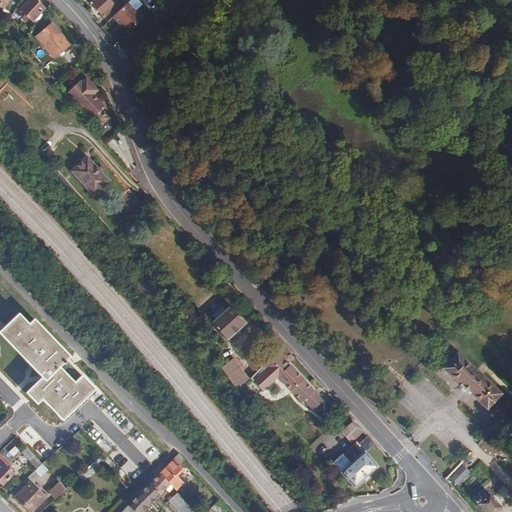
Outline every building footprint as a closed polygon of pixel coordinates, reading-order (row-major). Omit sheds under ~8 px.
[(0,0),(0,8),(10,16),(21,2),(17,0),(0,0)] [(43,9),(32,0),(26,0),(18,11),(29,21),(27,23),(30,25),(43,9)] [(109,0),(90,0),(89,1),(103,17),(115,6),(109,0)] [(142,0),(151,12),(155,5),(151,0),(142,0)] [(123,5),(110,18),(124,32),(139,17),(124,3),(123,5)] [(49,24),(35,36),(54,58),(68,46),(49,24)] [(79,83),(67,94),(99,129),(108,121),(100,111),(103,108),(93,97),(97,93),(86,80),(81,84),(79,83)] [(8,85),(0,92),(0,103),(12,115),(25,101),(8,85)] [(87,157),(71,170),(92,195),(107,181),(87,157)] [(235,289),(220,272),(213,279),(228,295),(235,289)] [(230,305),(210,323),(225,340),(245,322),(230,305)] [(0,334),(1,336),(21,316),(17,312),(4,324),(0,320),(0,334)] [(27,322),(21,316),(1,336),(41,377),(35,384),(35,390),(29,395),(37,404),(43,399),(48,404),(55,402),(66,414),(93,387),(80,374),(73,381),(58,365),(67,357),(68,355),(32,318),(31,318),(27,322)] [(502,394),(457,353),(443,369),(488,410),(502,394)] [(249,379),(261,392),(275,378),(299,404),(302,402),(311,412),(321,402),(277,354),(249,379)] [(236,389),(248,380),(232,359),(220,369),(236,389)] [(26,392),(29,395),(35,390),(35,384),(26,392)] [(62,418),(66,414),(55,402),(48,404),(62,418)] [(364,431),(354,420),(340,433),(350,444),(364,431)] [(374,444),(368,437),(359,444),(366,451),(374,444)] [(355,443),(333,462),(356,487),(377,467),(355,443)] [(38,468),(42,464),(26,447),(22,451),(38,468)] [(0,482),(1,484),(14,471),(9,466),(11,464),(0,453),(0,482)] [(183,469),(187,465),(188,464),(178,454),(174,458),(175,460),(160,475),(172,488),(174,490),(182,483),(175,475),(182,468),(183,469)] [(38,468),(35,471),(41,477),(48,469),(42,464),(38,468)] [(458,485),(470,474),(463,466),(451,478),(458,485)] [(160,475),(159,473),(149,483),(159,494),(165,488),(168,492),(172,488),(160,475)] [(57,498),(67,488),(59,481),(50,490),(57,498)] [(45,497),(30,482),(16,497),(30,511),(45,497)] [(145,511),(144,510),(158,496),(159,494),(149,483),(127,506),(133,511),(145,511)] [(485,488),(472,499),(482,511),(484,511),(496,502),(485,488)] [(194,511),(177,493),(168,502),(177,511),(194,511)] [(229,511),(218,500),(205,511),(229,511)]
